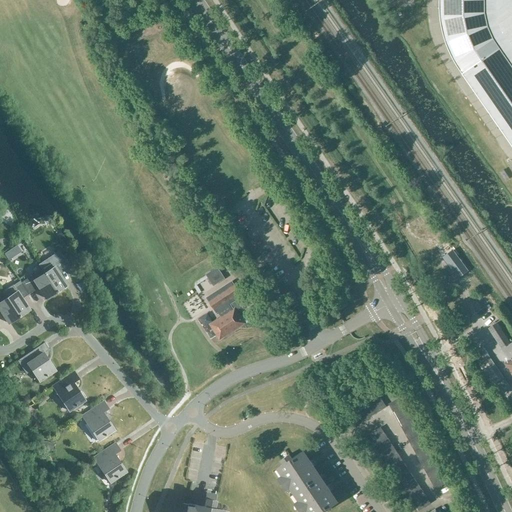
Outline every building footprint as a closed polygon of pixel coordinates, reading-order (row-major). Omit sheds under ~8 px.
[(511,0),(447,0),(447,2),(448,13),(450,24),(453,35),(457,45),(462,55),(467,65),(511,128),(511,0)] [(66,239),(62,241),(66,246),(69,244),(71,243),(68,238),(66,239)] [(8,250),(4,253),(8,259),(12,257),(8,250)] [(41,269),(56,292),(67,285),(59,274),(70,266),(59,250),(38,264),(41,269)] [(456,256),(447,263),(458,278),(468,271),(456,256)] [(224,278),(218,268),(207,275),(214,285),(224,278)] [(56,292),(41,269),(21,282),(29,294),(39,287),(46,298),(56,292)] [(3,291),(4,293),(19,316),(29,309),(22,298),(29,294),(21,282),(20,280),(3,291)] [(240,297),(241,296),(232,282),(207,298),(217,312),(220,310),(224,316),(216,321),(210,324),(220,339),(244,323),(236,310),(245,304),(240,297)] [(0,295),(0,312),(1,312),(9,323),(19,316),(4,293),(0,295)] [(488,328),(501,349),(510,343),(497,323),(488,328)] [(49,349),(45,342),(17,360),(18,361),(26,373),(32,369),(39,381),(55,370),(44,353),(49,349)] [(481,362),(489,356),(482,346),(474,352),(481,362)] [(503,393),(511,388),(503,377),(490,358),(479,365),(493,386),(496,384),(503,393)] [(16,380),(7,367),(0,371),(0,374),(7,386),(16,380)] [(79,379),(74,372),(53,386),(69,410),(85,400),(73,383),(79,379)] [(369,402),(376,413),(381,410),(378,407),(376,403),(374,399),(369,402)] [(109,408),(104,401),(82,416),(99,440),(114,429),(103,412),(109,408)] [(364,406),(371,417),(376,413),(369,402),(364,406)] [(392,409),(395,415),(406,408),(403,403),(399,405),(395,407),(392,409)] [(359,409),(361,413),(363,416),(365,420),(371,417),(364,406),(359,409)] [(406,408),(395,415),(397,420),(409,414),(406,408)] [(397,420),(400,425),(412,419),(409,414),(397,420)] [(412,419),(400,425),(403,430),(414,424),(412,419)] [(403,430),(406,436),(417,429),(414,424),(403,430)] [(417,429),(406,436),(409,441),(420,435),(417,429)] [(377,437),(373,440),(377,445),(387,438),(384,433),(380,435),(377,437)] [(409,441),(412,446),(423,440),(420,435),(409,441)] [(387,438),(377,445),(380,450),(391,443),(387,438)] [(423,440),(412,446),(415,451),(426,445),(423,440)] [(43,448),(53,449),(54,442),(45,441),(43,448)] [(120,450),(115,443),(94,458),(110,482),(126,471),(114,454),(120,450)] [(391,443),(380,450),(383,455),(394,448),(391,443)] [(415,451),(418,457),(429,450),(426,445),(415,451)] [(394,448),(383,455),(387,460),(397,453),(394,448)] [(429,450),(418,457),(420,462),(432,456),(429,450)] [(289,454),(281,460),(284,464),(278,468),(283,476),(278,479),(285,489),(290,486),(295,493),(320,477),(313,467),(317,464),(313,459),(310,462),(303,451),(292,458),(289,454)] [(397,453),(387,460),(390,465),(401,458),(397,453)] [(435,461),(432,456),(420,462),(423,467),(435,461)] [(401,458),(390,465),(393,470),(404,463),(401,458)] [(423,467),(426,472),(437,466),(435,461),(423,467)] [(404,463),(393,470),(396,475),(407,468),(404,463)] [(437,466),(426,472),(429,478),(440,472),(437,466)] [(407,468),(396,475),(400,480),(410,473),(407,468)] [(436,481),(439,479),(443,477),(440,472),(429,478),(432,483),(436,481)] [(410,473),(400,480),(403,485),(414,478),(410,473)] [(326,486),(320,477),(295,493),(300,501),(295,504),(300,511),(304,511),(307,511),(321,511),(337,502),(330,492),(333,489),(330,484),(326,486)] [(414,478),(403,485),(406,490),(417,483),(414,478)] [(417,483),(406,490),(410,495),(420,488),(417,483)] [(420,488),(410,495),(413,500),(424,493),(420,488)] [(424,493),(413,500),(416,505),(420,502),(423,500),(427,498),(424,493)] [(221,511),(222,510),(213,508),(214,500),(215,496),(206,494),(204,506),(194,505),(194,508),(187,506),(186,511),(221,511)]
